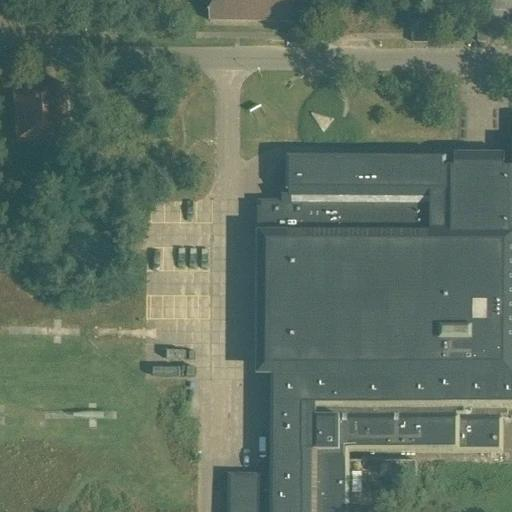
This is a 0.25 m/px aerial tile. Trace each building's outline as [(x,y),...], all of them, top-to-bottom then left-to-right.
[(299,23),(300,4),(299,0),(209,0),(210,23),(299,23)] [(431,44),(432,44),(432,22),(412,22),(412,44),(431,44)] [(478,44),(486,44),(489,44),(489,24),(478,24),(478,44)] [(63,86),(50,87),(12,90),(16,143),(67,139),(63,86)] [(349,511),(350,463),(350,454),(503,455),(503,420),(500,420),(500,417),(508,417),(508,412),(511,412),(511,170),(499,171),(494,166),(466,166),(461,170),(447,170),(447,160),(287,159),(287,195),(290,195),(290,198),(283,198),(283,203),(258,202),(258,238),(287,238),(287,246),(272,246),(272,367),(286,367),(286,375),(271,375),(271,472),(266,472),(266,479),(263,479),(263,476),(228,476),(227,511),(349,511)]
